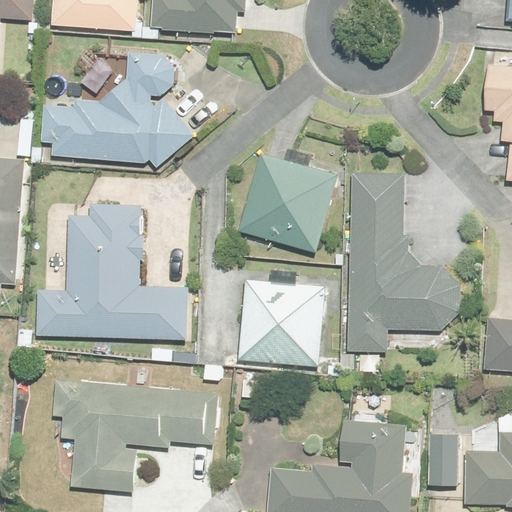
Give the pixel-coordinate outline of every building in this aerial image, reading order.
[(87,1),(87,0),(29,0),(27,45),(75,47),(75,48),(110,51),(114,4),(87,1)] [(210,52),(211,27),(222,28),(222,0),(150,0),(150,15),(130,14),(129,50),(210,52)] [(511,0),(477,0),(475,43),(511,45),(511,0)] [(164,130),(137,129),(155,97),(113,73),(82,127),(18,125),(16,175),(163,180),(164,130)] [(511,80),(463,80),(463,162),(488,162),(484,201),(511,203),(511,80)] [(30,87),(1,86),(0,110),(0,112),(29,115),(30,87)] [(315,197),(240,172),(213,249),(288,274),(315,197)] [(362,373),(364,348),(420,351),(428,196),(372,193),(372,191),(327,188),(317,370),(362,373)] [(162,312),(121,310),(123,229),(40,227),(38,307),(13,307),(11,359),(160,364),(162,312)] [(303,309),(220,301),(212,379),(295,387),(303,309)] [(511,341),(462,337),(457,386),(511,391),(511,341)] [(181,408),(28,402),(25,461),(48,462),(45,510),(82,511),(110,511),(114,465),(179,467),(181,408)] [(313,440),(308,487),(240,482),(238,511),(384,511),(386,492),(390,448),(313,440)] [(511,511),(511,453),(474,451),(472,472),(439,471),(437,511),(511,511)]
